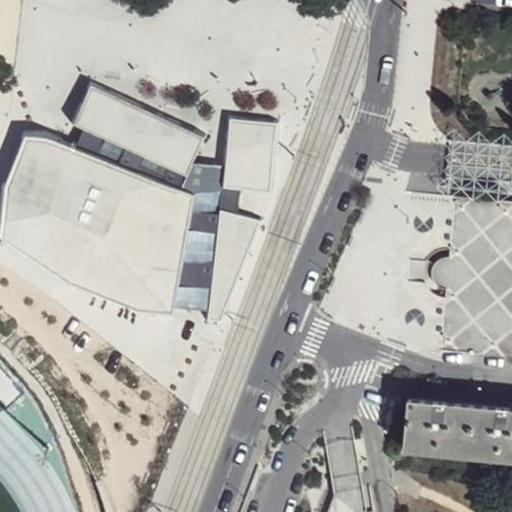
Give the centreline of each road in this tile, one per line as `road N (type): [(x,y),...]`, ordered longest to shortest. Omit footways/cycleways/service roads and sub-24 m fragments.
road 1 (secondary): [(393,0),(364,139),(285,322)]
road 2 (secondary): [(285,322),(213,511)]
road 3 (residential): [(348,344),(437,373),(511,380)]
